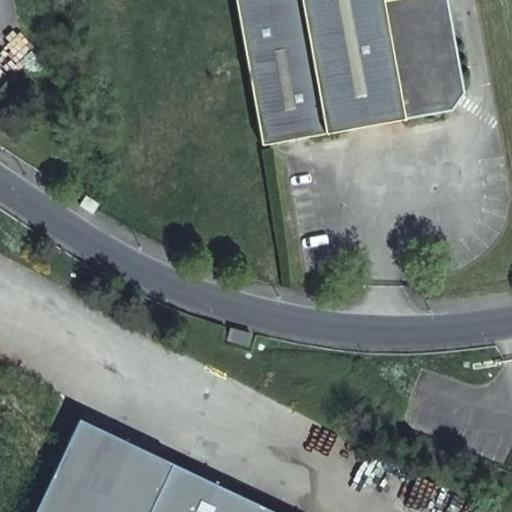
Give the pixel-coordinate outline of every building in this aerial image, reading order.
[(233,0),(262,140),(452,106),(464,89),(447,0),(233,0)] [(6,31),(0,37),(0,55),(14,68),(29,50),(6,31)] [(88,192),(83,199),(95,207),(100,200),(88,192)] [(238,331),(231,329),(228,339),(249,345),(253,334),(238,331)] [(79,420),(53,475),(134,511),(149,511),(172,464),(79,420)] [(149,511),(134,511),(53,475),(35,511),(274,511),(172,464),(149,511)]
